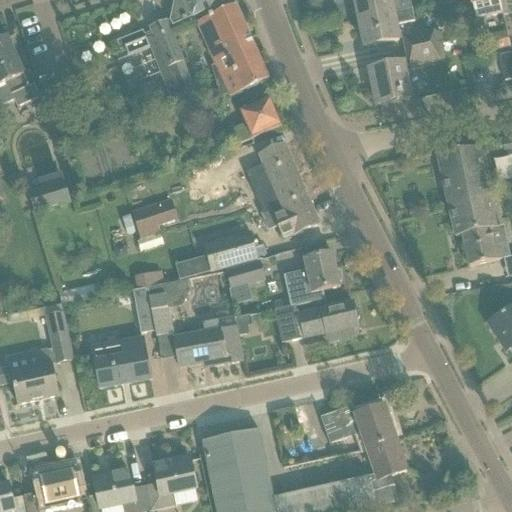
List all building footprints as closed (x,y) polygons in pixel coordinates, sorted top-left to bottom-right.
[(167,22),(170,29),(232,1),(231,0),(174,0),(169,22),(168,22),(167,22)] [(354,0),(359,21),(412,10),(409,0),(400,0),(390,2),(389,0),(354,0)] [(496,0),(470,0),(472,7),(475,21),(500,15),(497,2),(496,0)] [(511,0),(496,0),(497,2),(503,0),(508,0),(511,16),(511,15),(511,0)] [(455,5),(441,7),(443,14),(448,18),(457,16),(455,5)] [(217,16),(197,24),(215,65),(211,66),(220,97),(228,94),(230,99),(250,90),(268,82),(235,8),(217,16)] [(412,10),(359,21),(364,49),(398,42),(395,27),(414,23),(412,10)] [(167,70),(178,66),(193,104),(199,101),(170,29),(167,22),(167,21),(150,28),(152,32),(153,37),(167,70)] [(142,32),(116,43),(120,51),(125,49),(129,58),(151,49),(147,39),(153,37),(152,32),(144,35),(142,32)] [(402,39),(405,52),(436,46),(433,32),(402,39)] [(506,33),(490,37),(492,46),(508,42),(506,33)] [(0,105),(3,106),(14,101),(17,108),(40,98),(34,86),(29,88),(14,57),(6,38),(0,40),(0,105)] [(436,46),(405,52),(408,69),(440,62),(436,46)] [(511,54),(499,57),(502,70),(511,67),(511,54)] [(369,72),(376,107),(411,100),(403,65),(369,72)] [(178,66),(167,70),(183,108),(193,104),(178,66)] [(511,67),(502,70),(505,83),(511,80),(511,67)] [(246,127),(228,135),(234,149),(281,128),(269,101),(251,110),(240,115),(246,127)] [(175,118),(180,133),(222,117),(217,102),(175,118)] [(511,138),(501,141),(504,153),(511,151),(511,138)] [(264,172),(248,179),(264,215),(261,216),(268,232),(277,228),(283,242),(293,238),(294,238),(319,227),(307,198),(284,145),(265,153),(258,156),(264,172)] [(438,158),(449,210),(489,201),(482,169),(478,149),(438,158)] [(71,203),(64,183),(28,194),(34,215),(71,203)] [(489,201),(449,210),(456,239),(462,237),(469,269),(488,264),(496,263),(496,262),(510,259),(503,228),(495,230),(489,201)] [(132,214),(139,235),(157,230),(150,209),(132,214)] [(203,247),(211,275),(258,262),(257,260),(255,250),(251,235),(203,247)] [(264,247),(255,250),(257,260),(266,257),(264,247)] [(284,278),(291,307),(295,306),(295,308),(324,301),(322,293),(340,289),(338,284),(341,283),(342,281),(340,274),(338,272),(336,273),(332,255),(304,262),(306,273),(284,278)] [(195,278),(191,262),(175,266),(180,282),(195,278)] [(260,264),(226,273),(231,292),(248,287),(265,282),(260,264)] [(160,272),(134,277),(136,291),(163,286),(160,272)] [(189,283),(148,290),(156,334),(155,334),(156,339),(157,339),(172,336),(165,297),(190,293),(189,283)] [(156,334),(148,290),(133,293),(140,336),(155,334),(156,334)] [(358,329),(356,323),(359,319),(358,312),(353,310),(352,304),(297,317),(295,308),(295,306),(291,307),(275,311),(276,320),(282,345),(290,343),(326,335),(328,344),(350,339),(348,332),(358,329)] [(506,353),(511,349),(511,350),(511,309),(505,315),(488,326),(506,353)] [(46,319),(53,351),(48,352),(35,355),(38,369),(10,375),(9,368),(0,369),(0,385),(12,383),(18,407),(58,398),(51,366),(56,365),(56,366),(73,362),(63,315),(46,319)] [(204,335),(174,341),(175,350),(179,370),(209,364),(210,369),(242,363),(239,344),(236,329),(234,319),(202,325),(204,335)] [(92,351),(96,370),(99,389),(150,380),(146,360),(142,341),(92,351)] [(336,414),(320,419),(329,446),(347,440),(343,430),(358,425),(367,451),(395,441),(384,409),(356,418),(353,408),(336,414)] [(259,432),(202,444),(216,511),(324,511),(322,498),(291,504),(290,497),(272,500),(259,432)] [(351,492),(322,498),(324,511),(359,511),(394,505),(389,489),(394,487),(391,479),(406,473),(395,441),(367,451),(375,476),(368,480),(349,484),(351,492)] [(157,486),(145,488),(150,511),(159,511),(176,509),(173,496),(196,491),(189,460),(153,468),(157,486)] [(41,480),(44,494),(24,498),(26,511),(49,511),(48,507),(78,500),(72,473),(41,480)] [(150,511),(145,488),(132,491),(128,473),(93,481),(100,511),(122,507),(123,511),(150,511)] [(0,511),(14,511),(13,507),(8,487),(0,489),(0,511)]
